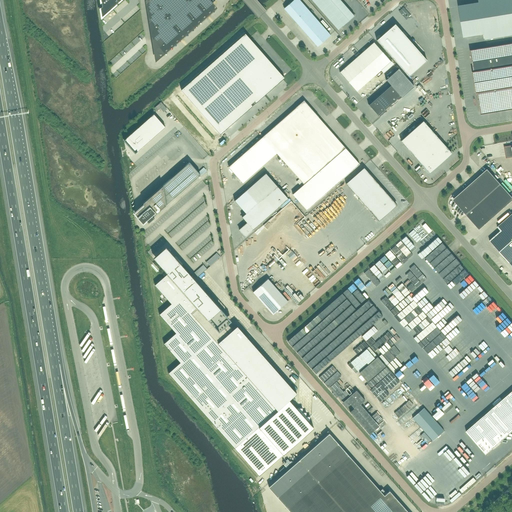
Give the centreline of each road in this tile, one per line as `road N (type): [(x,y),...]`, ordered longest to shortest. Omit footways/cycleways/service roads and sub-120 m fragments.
road 1 (motorway): [(0,122),(64,511)]
road 2 (motorway): [(54,364),(0,35)]
road 3 (unclassified): [(271,335),(235,294),(212,165),(313,72)]
road 4 (unclassified): [(431,511),(271,335)]
road 5 (unclassified): [(271,335),(426,200)]
road 6 (unclassified): [(426,200),(313,72)]
road 7 (motorway): [(78,511),(54,364)]
road 8 (unclassified): [(464,135),(441,0)]
road 9 (unclassified): [(511,295),(426,200)]
